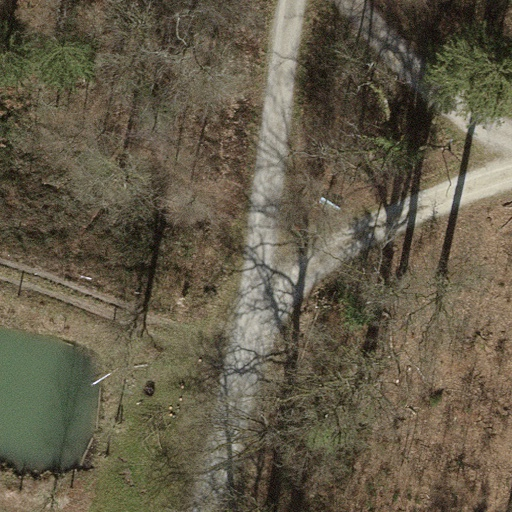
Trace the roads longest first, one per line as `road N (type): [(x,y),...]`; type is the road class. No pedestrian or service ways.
road 1 (track): [(508,165),(263,261),(271,85),(295,0)]
road 2 (track): [(263,261),(204,511)]
road 3 (track): [(340,0),(511,165)]
